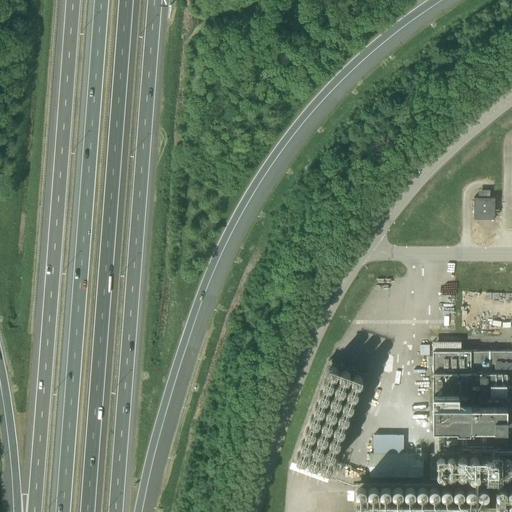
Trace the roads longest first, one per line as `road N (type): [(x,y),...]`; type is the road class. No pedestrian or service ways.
road 1 (motorway): [(139,511),(200,295),(246,199),(320,96),(433,0)]
road 2 (motorway): [(73,0),(33,511)]
road 3 (motorway): [(101,0),(61,511)]
road 4 (motorway): [(116,511),(154,0)]
road 5 (motorway): [(88,511),(125,0)]
road 6 (motorway): [(0,366),(19,511)]
